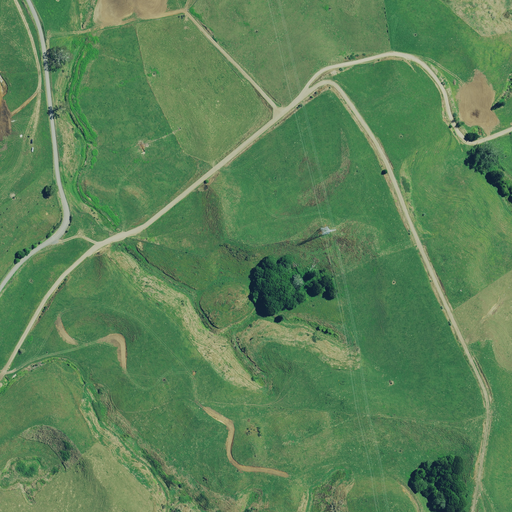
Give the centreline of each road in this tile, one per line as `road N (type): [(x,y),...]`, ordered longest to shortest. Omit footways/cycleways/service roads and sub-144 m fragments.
road 1 (track): [(0,376),(46,295),(73,265),(156,216),(305,92),(329,82),(382,155),(485,393),(471,511)]
road 2 (unclassified): [(0,288),(65,222),(40,32),(24,0)]
